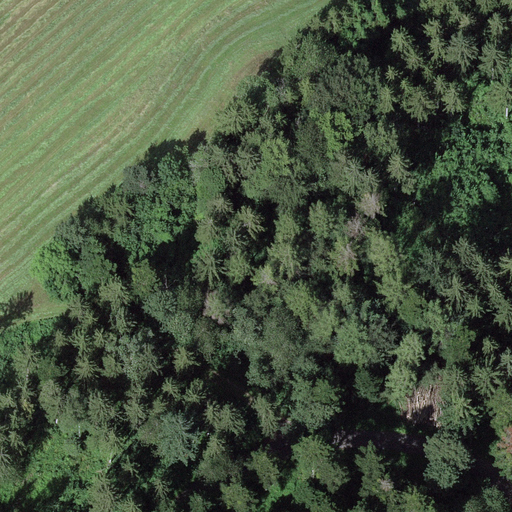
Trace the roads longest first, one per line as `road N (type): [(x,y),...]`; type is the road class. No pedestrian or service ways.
road 1 (unclassified): [(511,493),(435,448),(309,437),(262,449),(171,511)]
road 2 (track): [(309,437),(98,316),(66,311),(0,329)]
